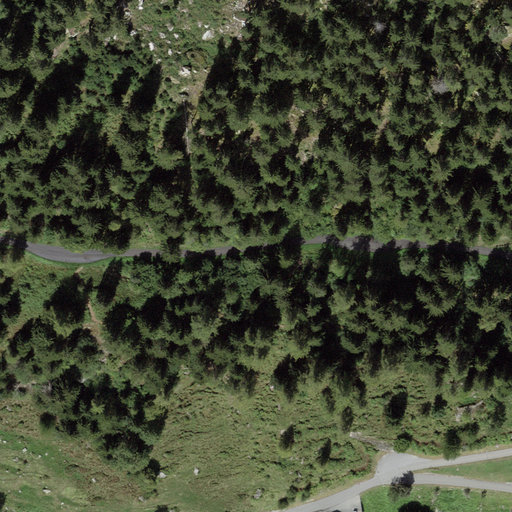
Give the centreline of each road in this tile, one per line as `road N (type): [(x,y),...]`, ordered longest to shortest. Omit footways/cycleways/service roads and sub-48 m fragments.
road 1 (residential): [(393,473),(511,452)]
road 2 (residential): [(393,473),(511,489)]
